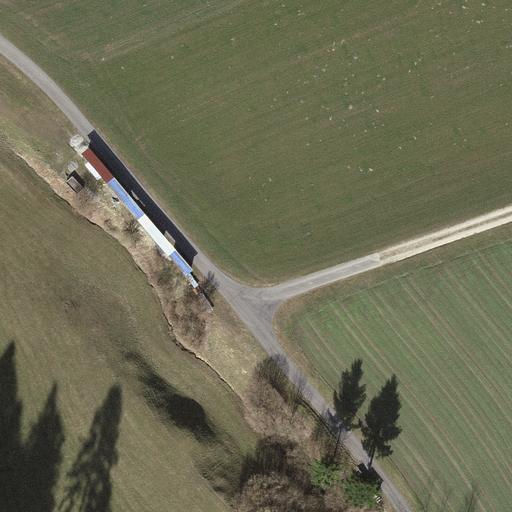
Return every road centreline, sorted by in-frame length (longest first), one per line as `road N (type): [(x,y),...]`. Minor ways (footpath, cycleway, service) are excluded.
road 1 (track): [(402,511),(244,308),(40,76),(0,45)]
road 2 (track): [(244,308),(511,213)]
